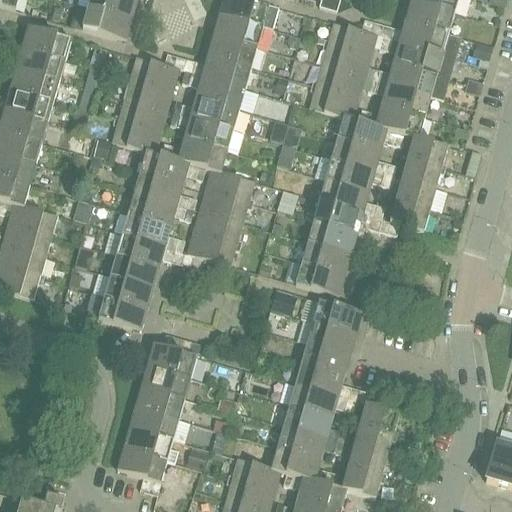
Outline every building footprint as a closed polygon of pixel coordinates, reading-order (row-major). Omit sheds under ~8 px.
[(0,0),(0,9),(15,13),(18,0),(0,0)] [(130,25),(134,11),(137,4),(124,0),(91,0),(89,7),(86,6),(85,11),(130,25)] [(267,10),(231,0),(223,0),(218,19),(261,31),(271,34),(277,13),(267,10)] [(321,0),(318,10),(337,15),(340,1),(334,0),(321,0)] [(453,18),(458,1),(458,0),(410,0),(409,5),(453,18)] [(489,0),(488,5),(504,9),(506,0),(489,0)] [(459,42),(460,41),(465,21),(453,18),(409,5),(403,26),(459,42)] [(55,9),(51,22),(59,24),(62,12),(55,9)] [(82,33),(115,42),(125,45),(130,25),(85,11),(84,15),(87,16),(82,33)] [(218,19),(215,31),(213,40),(255,52),(261,31),(218,19)] [(374,26),(364,23),(361,35),(371,38),(374,26)] [(371,38),(376,39),(380,40),(383,28),(374,26),(371,38)] [(454,62),(459,42),(403,26),(402,29),(397,46),(403,48),(454,62)] [(332,27),(327,44),(324,43),(323,48),(370,61),(376,39),(371,38),(361,35),(332,27)] [(380,40),(382,41),(382,40),(389,42),(393,31),(383,28),(380,40)] [(70,43),(27,30),(21,52),(64,65),(70,43)] [(389,42),(397,45),(400,33),(393,31),(389,42)] [(290,50),(295,52),(298,42),(288,38),(286,44),(290,50)] [(249,73),(251,67),(255,52),(213,40),(207,61),(249,73)] [(378,53),(386,55),(389,42),(382,40),(382,41),(378,53)] [(397,45),(389,42),(386,55),(394,57),(397,45)] [(448,84),(454,62),(397,46),(391,67),(448,84)] [(487,72),(493,51),(476,46),(472,60),(479,63),(477,69),(487,72)] [(325,53),(320,69),(364,82),(370,61),(323,48),(322,52),(325,53)] [(58,85),(63,68),(64,65),(21,52),(15,73),(58,85)] [(167,57),(163,69),(172,72),(175,59),(167,57)] [(172,72),(178,74),(181,75),(185,62),(175,59),(172,72)] [(95,61),(92,70),(101,72),(104,63),(95,61)] [(135,61),(130,78),(127,77),(125,82),(172,95),(178,74),(172,72),(163,69),(135,61)] [(244,93),(248,76),(249,73),(207,61),(206,63),(201,81),(244,93)] [(181,75),(183,75),(191,77),(194,65),(185,62),(181,75)] [(191,77),(201,80),(204,68),(194,65),(191,77)] [(430,101),(442,104),(448,84),(391,67),(385,88),(430,101)] [(313,85),(311,89),(359,102),(364,82),(320,69),(316,86),(313,85)] [(99,74),(89,71),(87,76),(89,80),(97,83),(99,74)] [(377,85),(380,74),(372,72),(369,83),(377,85)] [(52,106),(53,101),(58,85),(15,73),(9,94),(52,106)] [(377,85),(385,88),(388,77),(380,74),(377,85)] [(180,86),(188,89),(191,77),(183,75),(180,86)] [(201,80),(191,77),(188,89),(198,91),(201,80)] [(278,80),(274,96),(283,98),(287,83),(278,80)] [(238,114),(243,93),(244,93),(201,81),(195,102),(238,114)] [(127,87),(123,103),(167,115),(172,95),(125,82),(124,86),(127,87)] [(374,97),(377,85),(369,83),(366,95),(374,97)] [(466,89),(481,93),(483,87),(468,83),(466,89)] [(385,88),(377,85),(374,97),(382,99),(385,88)] [(428,118),(426,117),(430,101),(385,88),(379,108),(424,121),(427,122),(428,118)] [(313,95),(308,112),(343,121),(343,120),(353,123),(359,102),(311,89),(310,94),(313,95)] [(481,93),(466,89),(464,95),(479,99),(481,93)] [(46,127),(51,110),(52,106),(9,94),(8,98),(3,115),(46,127)] [(232,134),(236,118),(238,114),(195,102),(189,122),(232,134)] [(79,103),(77,112),(88,115),(90,106),(79,103)] [(115,118),(114,123),(161,136),(167,115),(123,103),(118,119),(115,118)] [(179,119),(182,108),(175,106),(172,117),(179,119)] [(188,122),(191,111),(182,108),(179,119),(188,122)] [(379,108),(377,118),(374,130),(376,130),(376,129),(386,132),(387,132),(395,135),(404,138),(413,140),(419,142),(424,121),(379,108)] [(361,113),(358,125),(366,127),(369,115),(361,113)] [(82,134),(87,116),(79,114),(77,124),(79,124),(76,132),(82,134)] [(0,136),(40,148),(41,143),(46,127),(3,115),(0,127),(0,136)] [(366,127),(374,130),(377,118),(369,115),(366,127)] [(176,130),(179,119),(172,117),(169,128),(176,130)] [(185,133),(188,122),(179,119),(176,130),(185,133)] [(358,125),(353,123),(343,120),(343,121),(342,123),(329,119),(324,138),(337,142),(380,154),(386,132),(376,129),(376,130),(374,130),(366,127),(358,125)] [(189,122),(184,143),(226,155),(239,159),(244,138),(232,134),(189,122)] [(116,128),(111,145),(145,154),(155,157),(161,136),(114,123),(112,127),(116,128)] [(294,144),(297,132),(290,130),(286,142),(294,144)] [(391,148),(395,135),(387,132),(383,146),(391,148)] [(275,133),(272,144),(281,147),(284,136),(275,133)] [(401,151),(404,138),(395,135),(391,148),(401,151)] [(0,158),(34,169),(39,152),(40,148),(0,136),(0,158)] [(60,152),(86,159),(90,146),(64,139),(60,152)] [(447,150),(419,142),(413,140),(406,162),(445,173),(446,168),(442,167),(447,150)] [(337,142),(331,162),(374,175),(380,154),(337,142)] [(106,162),(110,146),(97,143),(93,158),(106,162)] [(211,173),(210,174),(220,177),(226,155),(184,143),(178,163),(178,164),(187,167),(188,167),(198,170),(205,172),(211,173)] [(163,147),(160,158),(167,160),(171,149),(163,147)] [(167,160),(177,163),(180,152),(171,149),(167,160)] [(145,154),(140,172),(137,171),(136,175),(181,188),(187,167),(178,164),(178,163),(177,163),(167,160),(160,158),(155,157),(145,154)] [(0,181),(28,189),(30,184),(34,169),(0,158),(0,181)] [(288,163),(279,160),(276,169),(286,172),(288,163)] [(315,180),(325,183),(358,193),(368,196),(374,175),(331,162),(321,160),(315,180)] [(443,174),(444,174),(445,173),(406,162),(400,183),(435,193),(439,176),(443,177),(443,174)] [(96,176),(99,165),(91,163),(88,174),(96,176)] [(383,177),(386,168),(377,166),(374,175),(383,177)] [(194,182),(198,170),(188,167),(184,179),(194,182)] [(386,168),(383,177),(393,180),(396,171),(386,168)] [(202,184),(205,172),(198,170),(194,182),(202,184)] [(249,203),(254,187),(220,177),(210,174),(205,195),(252,208),(253,203),(249,203)] [(262,174),(259,183),(265,185),(268,175),(262,174)] [(138,180),(133,197),(175,209),(181,188),(136,175),(135,180),(138,180)] [(379,190),(383,177),(374,175),(371,188),(379,190)] [(383,177),(379,190),(389,193),(393,180),(383,177)] [(8,206),(14,208),(22,210),(28,189),(0,181),(0,204),(8,206)] [(325,183),(319,204),(362,216),(368,196),(358,193),(325,183)] [(400,183),(394,204),(432,214),(433,210),(430,209),(435,193),(400,183)] [(205,195),(199,216),(242,228),(247,212),(250,212),(252,208),(205,195)] [(133,197),(127,217),(169,230),(175,209),(133,197)] [(176,209),(186,212),(189,201),(179,198),(176,209)] [(189,201),(186,212),(193,214),(196,203),(189,201)] [(76,206),(68,204),(67,203),(62,220),(71,222),(76,206)] [(277,213),(285,215),(287,207),(279,204),(277,213)] [(319,204),(314,221),(313,225),(356,237),(357,234),(362,216),(319,204)] [(423,235),(428,218),(431,219),(432,214),(394,204),(388,225),(390,226),(399,228),(423,235)] [(371,220),(374,209),(365,207),(362,218),(371,220)] [(46,217),(34,214),(22,210),(14,208),(8,228),(55,242),(56,237),(52,236),(57,220),(46,217)] [(186,212),(176,209),(173,220),(183,223),(186,212)] [(371,220),(381,223),(384,212),(374,209),(371,220)] [(186,212),(183,223),(190,225),(193,214),(186,212)] [(199,216),(193,236),(240,250),(241,245),(237,244),(242,228),(199,216)] [(127,217),(121,238),(121,239),(164,251),(169,230),(127,217)] [(368,232),(371,220),(362,218),(359,230),(368,232)] [(368,232),(378,235),(381,223),(371,220),(368,232)] [(452,228),(460,231),(463,222),(455,220),(452,228)] [(390,226),(388,225),(381,223),(378,235),(387,238),(390,226)] [(313,225),(307,246),(350,258),(356,237),(313,225)] [(284,229),(273,226),(271,235),(281,238),(284,229)] [(396,240),(399,228),(390,226),(387,238),(396,240)] [(8,228),(2,249),(45,261),(49,245),(53,246),(55,242),(8,228)] [(230,270),(235,254),(239,254),(240,250),(193,236),(187,258),(193,260),(202,262),(230,270)] [(121,239),(115,259),(158,271),(159,266),(164,251),(121,239)] [(164,251),(174,254),(177,242),(167,240),(164,251)] [(185,245),(177,242),(174,254),(182,256),(185,245)] [(307,246),(302,261),(299,260),(297,266),(301,267),(301,266),(344,279),(350,258),(307,246)] [(2,249),(0,257),(0,271),(43,283),(44,279),(40,278),(45,261),(2,249)] [(174,254),(164,251),(161,263),(170,266),(174,254)] [(184,257),(182,256),(174,254),(170,266),(181,269),(184,257)] [(193,260),(187,258),(184,257),(181,269),(190,271),(193,260)] [(115,259),(109,280),(152,292),(158,271),(115,259)] [(199,274),(202,262),(193,260),(190,271),(199,274)] [(295,288),(328,298),(338,301),(344,279),(301,266),(301,267),(295,288)] [(259,278),(268,280),(271,270),(261,267),(259,278)] [(0,294),(33,304),(37,287),(41,288),(43,283),(0,271),(0,294)] [(147,312),(152,292),(109,280),(98,276),(92,297),(104,300),(147,312)] [(77,293),(81,281),(73,278),(69,290),(77,293)] [(270,314),(289,319),(295,299),(275,294),(270,314)] [(97,323),(130,332),(140,335),(147,312),(104,300),(103,301),(100,300),(99,304),(102,305),(97,323)] [(318,305),(314,322),(312,327),(355,339),(361,317),(318,305)] [(349,360),(355,339),(312,327),(302,324),(296,345),(306,348),(349,360)] [(165,338),(161,352),(171,355),(174,341),(165,338)] [(183,343),(174,341),(171,355),(179,357),(183,343)] [(191,346),(183,343),(179,357),(188,359),(191,346)] [(196,362),(199,348),(191,346),(188,359),(196,362)] [(306,348),(301,368),(343,380),(349,360),(306,348)] [(153,349),(150,357),(147,370),(190,382),(196,362),(188,359),(179,357),(171,355),(161,352),(157,351),(153,349)] [(207,385),(214,367),(205,364),(198,382),(207,385)] [(301,368),(295,388),(295,389),(337,401),(343,383),(343,380),(301,368)] [(184,402),(190,382),(147,370),(141,390),(184,402)] [(193,406),(204,408),(208,389),(197,387),(193,406)] [(348,402),(351,391),(341,388),(338,399),(348,402)] [(295,389),(289,410),(332,422),(337,401),(295,389)] [(179,418),(184,402),(141,390),(135,411),(182,424),(183,419),(179,418)] [(361,394),(351,391),(348,402),(357,405),(361,394)] [(357,405),(365,408),(365,407),(366,408),(369,396),(361,394),(357,405)] [(378,399),(369,396),(366,408),(375,410),(378,399)] [(344,415),(348,402),(338,399),(335,412),(344,415)] [(217,412),(232,417),(236,405),(220,400),(217,412)] [(357,405),(348,402),(344,415),(353,417),(357,405)] [(375,410),(366,408),(365,407),(365,408),(359,429),(393,439),(399,417),(375,410)] [(289,410),(283,430),(326,443),(332,422),(289,410)] [(172,444),(177,428),(180,429),(182,424),(135,411),(129,432),(172,444)] [(216,414),(211,431),(226,435),(231,418),(216,414)] [(359,429),(353,450),(387,459),(393,439),(359,429)] [(283,430),(277,451),(320,463),(326,443),(283,430)] [(170,452),(172,444),(129,432),(123,452),(166,465),(174,467),(178,455),(170,452)] [(336,445),(339,434),(329,432),(326,443),(336,445)] [(348,437),(339,434),(336,445),(345,448),(348,437)] [(332,456),(336,445),(326,443),(323,453),(332,456)] [(213,445),(210,454),(220,457),(223,448),(213,445)] [(342,459),(345,448),(336,445),(332,456),(342,459)] [(511,481),(511,450),(496,446),(485,485),(509,492),(511,481)] [(353,450),(347,470),(381,480),(387,459),(353,450)] [(207,456),(191,451),(186,469),(201,473),(207,456)] [(277,451),(271,472),(280,474),(279,475),(285,477),(292,479),(302,481),(302,482),(304,482),(305,481),(314,484),(320,463),(277,451)] [(160,487),(165,470),(166,465),(123,452),(117,472),(117,474),(142,482),(151,484),(160,487)] [(237,462),(232,479),(228,478),(227,483),(274,496),(279,475),(280,474),(271,472),(237,462)] [(347,470),(341,492),(346,493),(346,494),(375,502),(381,480),(347,470)] [(324,487),(327,475),(318,473),(315,484),(324,487)] [(336,478),(327,475),(324,487),(333,489),(336,478)] [(282,489),(289,490),(292,479),(285,477),(282,489)] [(292,479),(289,490),(299,493),(302,481),(292,479)] [(324,487),(315,484),(314,484),(305,481),(304,482),(302,482),(296,503),(329,511),(340,511),(346,494),(346,493),(341,492),(333,489),(324,487)] [(139,494),(148,496),(151,484),(142,482),(139,494)] [(229,488),(225,504),(252,511),(269,511),(274,496),(227,483),(226,487),(229,488)] [(157,499),(160,487),(151,484),(148,496),(157,499)] [(60,511),(63,504),(46,499),(43,509),(21,502),(17,511),(60,511)] [(329,511),(296,503),(293,511),(329,511)]
